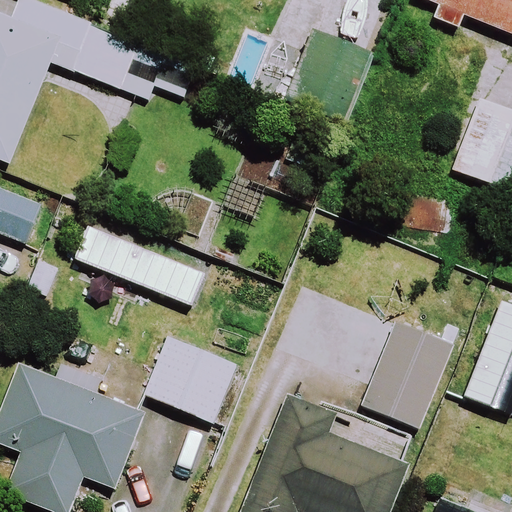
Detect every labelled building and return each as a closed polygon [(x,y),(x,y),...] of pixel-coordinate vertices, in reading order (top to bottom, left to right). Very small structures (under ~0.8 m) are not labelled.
[(511,0),(415,0),(412,9),(511,42),(511,0)] [(0,166),(9,170),(51,66),(164,113),(182,69),(22,3),(13,26),(0,20),(0,166)] [(368,61),(312,36),(285,99),(341,124),(368,61)] [(511,123),(487,114),(462,181),(511,199),(511,123)] [(39,209),(0,193),(0,239),(23,249),(39,209)] [(448,352),(396,332),(365,412),(417,432),(448,352)] [(235,370),(167,343),(144,401),(212,428),(235,370)] [(142,420),(19,372),(0,420),(0,448),(23,458),(7,499),(39,511),(68,511),(81,481),(113,494),(142,420)] [(383,511),(407,457),(285,405),(239,511),(383,511)]
